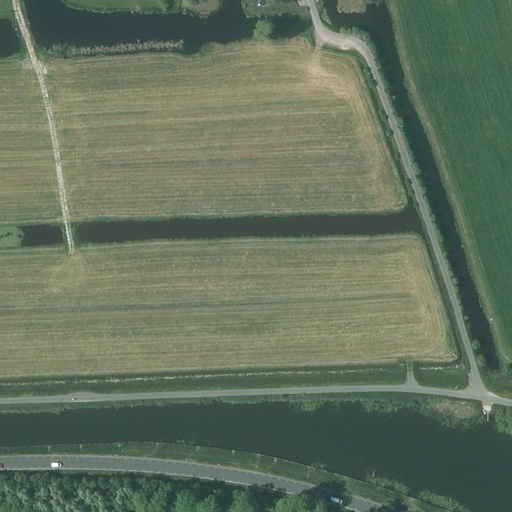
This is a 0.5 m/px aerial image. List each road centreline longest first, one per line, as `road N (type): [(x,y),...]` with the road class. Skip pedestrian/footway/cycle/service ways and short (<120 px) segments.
road 1 (unclassified): [(0,401),(382,388),(511,404)]
road 2 (track): [(310,0),(319,31),(362,43),(461,324),(478,395)]
road 3 (secondary): [(382,511),(206,471),(0,463)]
road 4 (track): [(15,0),(48,107),(71,247)]
